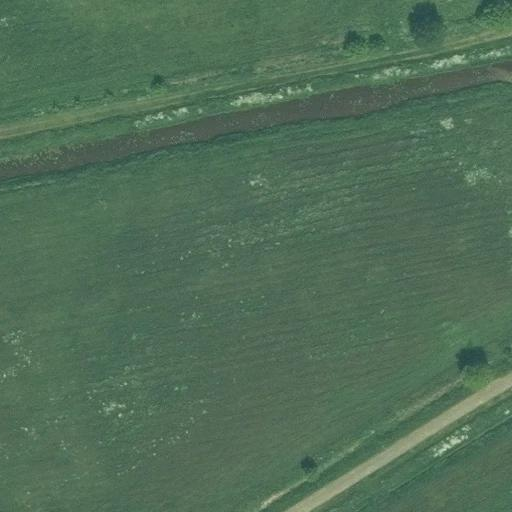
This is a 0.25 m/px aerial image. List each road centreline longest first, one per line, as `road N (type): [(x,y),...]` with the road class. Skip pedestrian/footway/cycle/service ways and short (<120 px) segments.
road 1 (unknown): [(0,136),(511,44)]
road 2 (unclassified): [(511,398),(325,511)]
